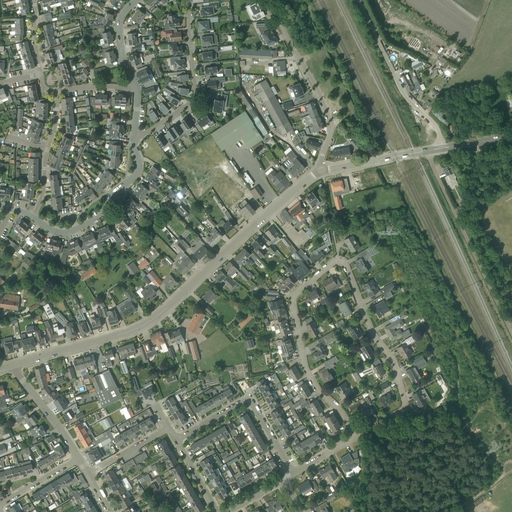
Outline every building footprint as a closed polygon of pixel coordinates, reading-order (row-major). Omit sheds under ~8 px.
[(48,0),(42,0),(43,1),(40,1),(42,8),(47,6),(49,13),(52,12),(51,8),(48,0)] [(48,0),(51,8),(56,7),(55,3),(54,0),(48,0)] [(153,7),(156,5),(151,0),(148,0),(149,0),(146,2),(148,4),(144,6),(148,10),(151,13),(155,9),(153,7)] [(381,0),(373,3),(379,18),(391,13),(385,0),(381,0)] [(202,10),(200,10),(201,15),(207,15),(207,16),(211,15),(211,14),(214,14),(213,9),(219,9),(218,1),(209,2),(209,6),(202,7),(202,10)] [(257,2),(249,6),(252,13),(249,14),(253,21),(257,20),(260,19),(258,16),(263,14),(260,9),(262,8),(260,6),(259,6),(257,2)] [(21,10),(21,13),(17,14),(18,16),(22,15),(30,13),(28,8),(29,8),(21,10)] [(143,20),(146,15),(148,16),(150,14),(143,8),(141,11),(138,9),(135,14),(141,18),(143,20)] [(103,17),(113,21),(114,18),(112,18),(114,15),(111,14),(112,11),(106,9),(105,12),(106,12),(104,17),(103,17)] [(143,20),(141,18),(135,14),(131,19),(138,23),(140,24),(143,20)] [(103,17),(99,15),(97,21),(94,21),(92,24),(90,24),(90,28),(98,28),(104,28),(104,25),(101,25),(101,24),(101,23),(109,26),(111,22),(112,23),(113,21),(103,17)] [(165,20),(166,23),(165,23),(165,30),(175,29),(175,26),(180,26),(179,19),(176,19),(176,15),(171,15),(168,16),(169,19),(165,20)] [(200,22),(199,22),(199,23),(200,31),(205,30),(205,31),(208,30),(209,30),(209,27),(210,27),(209,22),(218,21),(218,20),(218,17),(207,18),(207,21),(200,22)] [(44,31),(52,29),(53,28),(52,25),(55,24),(55,22),(43,25),(45,30),(44,31)] [(265,23),(256,24),(256,28),(258,28),(261,34),(263,34),(269,46),(278,41),(272,29),(269,30),(267,27),(266,27),(265,23)] [(138,38),(137,32),(137,29),(131,30),(131,33),(128,33),(129,39),(138,38)] [(172,30),(161,31),(162,37),(170,36),(171,41),(181,40),(181,32),(172,33),(172,30)] [(202,41),(202,45),(218,43),(217,35),(215,35),(215,32),(208,33),(208,36),(202,37),(202,38),(201,38),(201,41),(202,41)] [(57,33),(45,36),(47,41),(55,39),(54,36),(57,35),(57,33)] [(104,39),(100,40),(101,45),(102,45),(103,48),(109,47),(108,44),(113,43),(112,39),(113,39),(113,37),(104,39)] [(411,39),(409,42),(420,47),(421,43),(419,40),(415,38),(411,39)] [(169,44),(169,50),(172,49),(173,55),(183,54),(182,46),(177,47),(176,43),(169,44)] [(45,57),(45,59),(59,55),(57,50),(59,49),(60,50),(63,49),(62,45),(49,49),(50,52),(45,53),(46,57),(45,57)] [(209,61),(212,60),(212,59),(213,59),(212,53),(218,52),(218,47),(205,48),(206,52),(203,52),(203,56),(202,56),(203,60),(204,60),(209,60),(209,61)] [(107,58),(115,56),(115,53),(114,54),(113,50),(111,51),(111,48),(103,49),(103,52),(101,52),(103,59),(107,58)] [(239,49),(239,57),(272,59),(272,57),(276,58),(276,51),(239,49)] [(131,61),(138,58),(142,57),(141,53),(137,55),(136,52),(129,55),(131,61)] [(407,57),(415,61),(413,62),(415,64),(412,66),(414,70),(425,64),(419,59),(408,54),(403,57),(405,59),(407,57)] [(46,61),(47,61),(48,64),(50,63),(51,66),(57,64),(56,63),(61,62),(59,55),(45,59),(46,61)] [(116,58),(115,56),(107,58),(108,63),(106,63),(107,67),(113,65),(112,62),(115,62),(115,58),(116,58)] [(177,57),(170,58),(170,65),(175,65),(176,70),(185,69),(184,60),(178,60),(177,57)] [(131,61),(133,66),(135,65),(136,68),(143,66),(142,63),(140,63),(138,58),(131,61)] [(61,69),(69,67),(72,66),(71,60),(63,63),(58,64),(59,67),(60,66),(61,69)] [(277,62),(273,62),(273,67),(273,71),(277,71),(278,76),(281,76),(286,75),(286,71),(285,71),(285,66),(285,61),(280,61),(277,61),(277,62)] [(214,74),(213,73),(218,72),(217,66),(219,66),(218,62),(212,62),(212,65),(208,66),(208,67),(204,67),(205,74),(209,73),(209,75),(214,74)] [(69,67),(61,69),(62,72),(60,72),(61,75),(70,72),(74,71),(72,66),(69,67)] [(137,74),(136,74),(137,75),(139,79),(149,75),(146,69),(148,69),(146,66),(137,69),(137,70),(138,69),(139,72),(138,73),(137,74)] [(413,70),(409,71),(408,69),(403,71),(405,75),(403,76),(402,75),(400,76),(400,77),(403,82),(415,76),(414,76),(412,73),(414,72),(413,70)] [(185,71),(169,73),(169,76),(177,75),(177,80),(181,80),(181,81),(189,80),(188,76),(188,74),(185,74),(185,71)] [(149,75),(139,79),(141,83),(141,84),(142,85),(143,84),(144,83),(146,86),(145,86),(154,82),(153,79),(151,80),(149,75)] [(217,90),(217,89),(216,83),(225,82),(225,76),(210,78),(210,81),(207,81),(208,86),(207,86),(207,89),(208,89),(208,90),(213,89),(213,90),(217,90)] [(405,87),(417,81),(418,81),(415,76),(403,82),(405,87)] [(64,79),(65,82),(64,83),(64,85),(70,83),(71,86),(76,85),(76,83),(74,82),(72,77),(64,79)] [(294,133),(266,80),(255,86),(282,135),(290,131),(291,135),(294,133)] [(27,86),(28,91),(37,89),(36,86),(37,86),(36,81),(29,82),(30,85),(27,86)] [(417,81),(405,87),(408,93),(408,92),(411,91),(412,92),(415,91),(415,90),(421,87),(418,81),(417,81)] [(144,89),(144,90),(144,91),(146,96),(156,92),(154,87),(158,85),(157,82),(154,82),(145,86),(146,86),(147,89),(145,89),(144,89)] [(171,82),(170,85),(178,87),(177,92),(180,92),(180,93),(188,95),(188,90),(189,89),(186,88),(186,85),(171,82)] [(300,83),(296,85),(296,84),(293,85),(293,86),(292,86),(292,87),(289,88),(290,92),(294,91),(295,96),(292,97),(294,102),(302,98),(301,95),(304,94),(302,91),(303,91),(302,87),(301,87),(300,83)] [(0,89),(0,95),(2,99),(7,97),(9,101),(10,101),(12,100),(11,98),(9,92),(6,93),(3,88),(0,89)] [(165,88),(164,91),(170,95),(168,99),(170,100),(170,102),(177,106),(179,102),(180,101),(180,100),(177,99),(179,96),(165,88)] [(101,106),(101,105),(102,93),(99,93),(99,94),(96,94),(95,97),(90,97),(91,105),(96,105),(101,106)] [(104,93),(102,93),(101,105),(107,105),(107,104),(110,104),(110,98),(107,98),(107,95),(104,95),(104,93)] [(159,93),(157,96),(162,102),(158,105),(160,107),(159,108),(164,114),(168,111),(169,110),(167,108),(170,106),(159,93)] [(121,94),(118,94),(118,95),(115,95),(115,98),(112,98),(111,105),(115,105),(114,106),(120,106),(121,94)] [(123,94),(121,94),(120,106),(126,107),(126,106),(129,107),(129,105),(129,99),(126,99),(126,96),(123,96),(123,94)] [(213,111),(222,112),(223,101),(226,101),(227,95),(221,95),(221,100),(215,99),(213,111)] [(63,110),(65,110),(72,109),(73,109),(72,97),(61,98),(63,110)] [(36,107),(48,108),(48,105),(49,105),(50,100),(43,99),(39,100),(38,100),(38,102),(36,102),(36,107)] [(152,109),(148,111),(150,114),(149,114),(153,121),(157,119),(158,118),(157,115),(160,114),(152,100),(148,102),(152,109)] [(306,112),(308,111),(317,108),(314,102),(315,102),(314,101),(303,105),(306,112)] [(428,101),(422,106),(424,109),(430,103),(428,101)] [(304,117),(300,118),(301,120),(304,119),(305,121),(319,115),(317,108),(308,111),(310,115),(304,117)] [(263,139),(256,128),(253,124),(254,124),(245,111),(211,134),(222,151),(242,138),(249,148),(263,139)] [(198,123),(195,125),(200,131),(203,129),(202,128),(208,123),(211,127),(215,124),(212,120),(211,121),(207,114),(197,121),(198,123)] [(310,126),(322,122),(319,115),(305,121),(306,125),(309,124),(310,126)] [(181,125),(180,125),(186,133),(188,136),(191,134),(189,131),(194,128),(187,117),(183,120),(182,120),(182,121),(182,122),(183,123),(181,125)] [(43,129),(43,126),(42,126),(43,123),(32,119),(31,124),(43,129)] [(111,121),(110,129),(124,131),(124,128),(123,128),(123,125),(120,125),(120,122),(111,121)] [(324,127),(322,122),(310,126),(311,127),(305,129),(307,134),(311,133),(316,131),(323,129),(324,127)] [(29,130),(40,133),(41,130),(42,131),(43,129),(31,124),(29,130)] [(175,125),(171,128),(177,136),(182,133),(183,135),(186,133),(180,125),(178,127),(177,125),(176,124),(175,125)] [(165,135),(170,143),(173,141),(172,140),(177,136),(171,128),(168,130),(166,131),(167,132),(168,134),(165,135)] [(124,133),(124,131),(110,129),(109,138),(119,139),(119,136),(122,136),(122,133),(124,133)] [(29,130),(28,132),(27,135),(32,137),(31,141),(37,144),(40,137),(39,136),(40,133),(29,130)] [(266,143),(272,138),(269,134),(263,139),(266,143)] [(62,141),(72,145),(75,136),(67,135),(67,137),(64,136),(62,141)] [(160,136),(156,138),(163,149),(168,146),(170,148),(173,146),(170,143),(165,135),(163,137),(162,136),(161,135),(160,136)] [(305,145),(317,149),(319,144),(307,139),(305,145)] [(353,139),(350,142),(360,153),(363,150),(363,149),(354,139),(353,139)] [(60,146),(70,150),(72,145),(62,141),(60,146)] [(120,145),(120,142),(109,141),(109,144),(107,149),(110,150),(112,150),(121,151),(121,148),(120,148),(120,145)] [(65,154),(66,152),(69,153),(70,150),(60,146),(57,151),(65,154)] [(332,150),(333,158),(341,157),(341,158),(350,156),(349,147),(332,150)] [(295,165),(301,171),(305,168),(299,161),(300,160),(291,150),(286,155),(289,158),(292,162),(295,165)] [(54,155),(63,159),(65,154),(57,151),(55,155),(54,155)] [(64,160),(63,159),(54,155),(52,160),(62,165),(64,160)] [(301,171),(295,165),(292,162),(289,158),(280,166),(287,174),(286,175),(289,181),(294,177),(295,177),(301,171)] [(52,160),(49,165),(50,165),(49,169),(59,171),(62,165),(52,160)] [(111,161),(107,160),(107,165),(105,165),(105,167),(108,168),(113,170),(114,167),(118,167),(119,164),(120,164),(120,162),(111,161)] [(451,164),(443,168),(447,175),(452,184),(457,182),(455,178),(456,178),(453,172),(454,172),(453,169),(451,164)] [(151,170),(150,172),(158,177),(159,174),(161,176),(163,173),(153,166),(151,170)] [(104,174),(111,181),(113,179),(112,178),(114,175),(108,170),(104,174)] [(274,170),(267,175),(271,179),(272,181),(275,185),(277,183),(277,184),(277,183),(279,185),(278,185),(281,189),(288,183),(284,178),(285,177),(283,175),(280,171),(277,173),(274,170)] [(150,172),(148,175),(148,174),(145,178),(151,181),(149,184),(157,189),(159,185),(156,183),(158,182),(159,182),(160,180),(159,179),(158,177),(150,172)] [(173,180),(175,181),(177,178),(175,177),(168,172),(165,175),(173,180)] [(111,181),(104,174),(100,179),(106,184),(109,181),(109,182),(111,181)] [(335,195),(336,199),(338,198),(339,198),(338,194),(349,191),(347,178),(331,182),(334,195),(335,195)] [(100,179),(97,183),(104,189),(105,187),(104,186),(106,184),(100,179)] [(92,188),(95,195),(99,192),(101,190),(102,191),(104,189),(97,183),(95,185),(91,182),(89,184),(92,188)] [(145,194),(147,192),(149,193),(151,192),(152,193),(155,189),(151,186),(147,183),(144,186),(142,184),(140,186),(139,185),(137,188),(145,194)] [(4,197),(4,198),(7,198),(10,198),(11,193),(14,193),(14,191),(14,186),(10,185),(9,187),(9,188),(5,187),(4,197)] [(85,187),(91,198),(96,195),(95,195),(92,188),(89,190),(87,186),(85,187)] [(263,194),(260,190),(257,186),(250,191),(256,199),(263,194)] [(82,193),(86,201),(91,198),(85,187),(83,188),(85,192),(82,193)] [(186,187),(176,193),(180,200),(191,194),(186,187)] [(141,203),(142,202),(147,196),(145,194),(137,188),(135,190),(136,191),(134,193),(138,196),(136,199),(140,202),(141,203)] [(307,195),(306,195),(309,198),(307,200),(312,208),(318,203),(320,206),(324,202),(324,201),(317,192),(316,193),(314,190),(309,194),(309,193),(308,193),(307,194),(307,195)] [(77,192),(75,193),(77,196),(78,197),(74,199),(77,204),(81,202),(81,203),(86,201),(82,193),(79,195),(77,192)] [(141,203),(140,202),(136,199),(134,201),(130,197),(126,202),(135,210),(138,207),(139,208),(141,208),(141,207),(144,209),(146,207),(141,203)] [(245,200),(237,208),(246,219),(250,216),(255,211),(245,200)] [(280,215),(280,216),(280,217),(285,222),(284,223),(287,220),(290,224),(291,224),(290,223),(291,223),(291,222),(293,220),(293,219),(295,221),(296,221),(298,223),(293,227),(294,228),(305,220),(304,220),(309,216),(305,211),(306,210),(301,203),(299,201),(287,211),(287,212),(285,209),(281,213),(280,213),(280,214),(280,215)] [(124,207),(131,214),(131,215),(133,217),(135,216),(135,214),(133,212),(135,210),(126,202),(128,203),(124,207)] [(182,203),(176,208),(183,216),(187,216),(189,214),(190,213),(191,213),(188,210),(182,203)] [(463,204),(456,207),(460,215),(467,212),(463,204)] [(150,219),(156,225),(159,222),(155,217),(154,218),(153,216),(150,219)] [(132,220),(130,222),(126,217),(121,220),(123,222),(120,225),(123,229),(124,230),(126,229),(129,226),(129,227),(130,227),(131,227),(132,227),(133,227),(136,225),(134,223),(132,220)] [(216,225),(209,218),(206,221),(213,228),(216,225)] [(21,230),(27,222),(25,221),(24,222),(22,220),(19,224),(16,222),(12,227),(15,229),(19,232),(21,230)] [(222,227),(223,226),(228,232),(234,226),(229,221),(226,224),(222,220),(219,223),(222,227)] [(21,230),(19,232),(23,235),(24,235),(26,237),(31,230),(29,228),(30,227),(28,225),(29,224),(27,222),(21,230)] [(108,225),(103,227),(107,235),(108,238),(113,236),(115,240),(119,238),(117,234),(116,235),(112,228),(110,229),(108,225)] [(281,237),(272,226),(265,232),(271,240),(275,237),(278,240),(281,237)] [(312,226),(309,229),(311,232),(315,235),(318,233),(312,226)] [(100,242),(102,246),(105,245),(102,237),(107,235),(103,227),(98,230),(100,234),(97,235),(100,242)] [(217,231),(215,229),(210,233),(212,235),(217,241),(222,237),(217,231)] [(42,233),(40,231),(39,232),(37,230),(34,233),(32,232),(28,237),(30,238),(30,239),(29,240),(33,243),(36,240),(42,233)] [(118,233),(124,242),(126,245),(130,242),(122,231),(118,233)] [(327,240),(325,242),(325,243),(327,245),(315,255),(314,254),(309,257),(310,258),(309,259),(305,254),(302,256),(306,261),(308,260),(311,263),(312,262),(313,261),(315,263),(318,260),(320,262),(326,256),(324,254),(325,253),(325,254),(329,250),(328,250),(329,250),(330,250),(328,246),(329,245),(330,245),(329,245),(331,243),(331,241),(328,231),(325,234),(325,233),(322,236),(323,239),(326,237),(327,240)] [(89,232),(87,233),(88,234),(93,245),(96,244),(99,250),(103,248),(102,246),(100,242),(97,235),(94,236),(92,232),(90,233),(89,232)] [(44,234),(42,233),(36,240),(39,243),(36,246),(40,249),(45,242),(43,240),(45,237),(43,235),(44,234)] [(84,241),(82,242),(86,251),(88,250),(87,248),(88,248),(93,245),(88,234),(87,233),(84,234),(85,236),(84,236),(82,237),(84,241)] [(212,246),(217,241),(212,235),(209,238),(207,235),(205,238),(207,240),(212,246)] [(352,252),(359,248),(352,235),(344,240),(346,243),(347,243),(352,252)] [(282,239),(288,247),(291,244),(285,236),(282,239)] [(53,250),(56,239),(54,238),(53,239),(50,238),(49,244),(46,243),(45,249),(48,250),(53,251),(53,250)] [(253,250),(261,258),(265,254),(260,248),(264,244),(258,238),(252,244),(255,248),(253,250)] [(58,239),(56,239),(53,250),(53,251),(52,253),(55,256),(58,253),(61,253),(63,245),(60,245),(61,241),(58,241),(58,239)] [(74,239),(71,240),(72,242),(77,253),(82,250),(85,249),(86,251),(82,242),(79,243),(77,239),(74,241),(74,239)] [(64,248),(61,263),(65,264),(67,255),(72,255),(77,253),(72,242),(71,240),(68,242),(69,243),(67,244),(69,248),(67,249),(64,248)] [(186,250),(189,247),(182,240),(179,242),(186,250)] [(190,248),(195,254),(200,259),(204,254),(207,251),(208,251),(203,246),(204,245),(200,240),(197,242),(196,243),(196,245),(196,246),(195,247),(193,247),(192,247),(191,248),(190,248)] [(177,255),(184,263),(189,269),(194,264),(184,252),(186,250),(179,242),(179,243),(178,241),(174,244),(176,246),(175,246),(181,252),(177,255)] [(280,254),(272,244),(268,248),(272,253),(273,253),(276,256),(277,255),(278,256),(280,254)] [(288,247),(287,247),(293,254),(294,253),(297,251),(297,250),(291,244),(288,247)] [(374,245),(366,249),(367,253),(376,248),(374,245)] [(248,263),(251,265),(252,265),(253,264),(253,262),(251,260),(247,257),(250,254),(244,248),(239,253),(248,263)] [(246,265),(248,263),(239,253),(234,258),(240,264),(243,261),(246,265)] [(149,263),(145,259),(143,257),(142,255),(141,256),(142,257),(137,262),(143,269),(149,263)] [(362,273),(367,271),(370,269),(365,261),(367,260),(365,256),(355,261),(357,263),(355,264),(357,268),(358,268),(360,272),(361,271),(362,273)] [(27,258),(21,264),(27,269),(33,263),(27,258)] [(257,258),(254,260),(259,266),(262,264),(257,258)] [(298,267),(305,275),(310,270),(301,259),(298,262),(301,265),(298,267)] [(133,262),(127,265),(133,274),(139,270),(133,262)] [(184,274),(189,269),(184,263),(181,265),(178,262),(175,264),(184,274)] [(224,267),(229,272),(227,274),(230,277),(238,270),(235,267),(230,262),(224,267)] [(91,276),(97,272),(95,268),(94,268),(93,265),(87,268),(89,271),(88,272),(91,276)] [(240,269),(241,269),(249,278),(251,280),(252,282),(256,279),(249,272),(249,273),(243,266),(240,269)] [(299,279),(305,275),(298,267),(295,270),(293,266),(290,268),(299,279)] [(241,269),(238,272),(246,281),(249,278),(241,269)] [(152,270),(147,275),(154,283),(159,279),(152,270)] [(84,280),(91,276),(88,272),(87,271),(81,275),(82,276),(84,280)] [(222,280),(227,285),(231,289),(235,285),(236,284),(237,283),(233,279),(232,280),(228,276),(227,277),(220,271),(214,277),(220,282),(222,280)] [(284,276),(281,278),(289,288),(295,284),(293,282),(292,281),(295,279),(295,278),(293,276),(290,273),(287,275),(289,277),(286,279),(284,276)] [(174,279),(170,275),(163,281),(167,285),(171,289),(177,282),(174,279)] [(329,293),(342,286),(338,280),(335,282),(332,277),(323,282),(329,293)] [(284,292),(289,288),(281,278),(278,280),(279,281),(276,283),(276,284),(277,286),(278,286),(284,292)] [(367,283),(363,285),(363,286),(364,289),(365,289),(366,290),(369,296),(374,294),(379,291),(374,283),(372,280),(367,283)] [(382,288),(386,294),(390,291),(395,288),(392,283),(382,288)] [(141,287),(136,292),(142,298),(144,295),(146,297),(149,301),(154,297),(152,295),(156,292),(153,288),(150,285),(144,290),(141,287)] [(218,296),(214,293),(211,289),(203,297),(209,303),(214,298),(216,300),(218,296)] [(308,297),(304,300),(306,303),(310,301),(311,302),(313,300),(314,303),(319,301),(317,298),(320,296),(316,289),(307,295),(308,297)] [(390,291),(386,294),(383,295),(386,300),(393,296),(390,291)] [(0,307),(4,308),(6,298),(8,299),(9,295),(1,294),(1,298),(0,297),(0,307)] [(19,296),(9,295),(8,299),(6,298),(4,308),(17,310),(19,296)] [(329,303),(326,298),(320,301),(323,306),(329,303)] [(273,306),(269,307),(271,310),(284,306),(282,301),(281,299),(280,299),(275,301),(272,302),(273,306)] [(46,304),(44,300),(29,308),(31,313),(39,309),(43,306),(46,304)] [(390,310),(387,306),(384,300),(373,307),(379,318),(385,315),(384,314),(390,310)] [(124,301),(116,306),(120,312),(120,313),(123,317),(126,315),(125,314),(131,310),(132,312),(136,309),(133,305),(130,301),(126,304),(124,302),(124,301)] [(343,318),(352,313),(345,301),(338,305),(343,313),(341,315),(343,318)] [(48,303),(46,304),(43,306),(45,310),(49,318),(55,316),(48,303)] [(204,308),(211,315),(214,312),(207,305),(204,308)] [(108,313),(109,317),(111,324),(119,322),(117,315),(116,315),(114,306),(111,307),(112,312),(108,313)] [(274,320),(281,318),(280,315),(286,313),(284,306),(271,310),(272,310),(273,315),(272,315),(274,320)] [(90,328),(81,309),(80,309),(81,310),(79,311),(81,319),(78,320),(79,323),(78,323),(79,324),(78,324),(79,329),(80,329),(81,334),(83,333),(83,334),(86,333),(86,332),(87,332),(87,329),(90,328)] [(198,310),(187,328),(191,331),(198,335),(202,329),(199,327),(201,325),(205,319),(204,318),(206,315),(198,310)] [(408,315),(405,310),(398,314),(401,319),(408,315)] [(59,312),(55,315),(57,318),(64,326),(65,332),(66,335),(67,335),(66,334),(69,334),(70,337),(72,336),(72,337),(75,336),(75,335),(76,335),(75,331),(76,330),(74,326),(74,327),(72,322),(70,323),(59,312)] [(241,328),(252,316),(248,312),(236,323),(241,328)] [(92,322),(93,324),(94,329),(102,327),(99,317),(95,318),(94,314),(90,315),(92,322)] [(274,320),(275,325),(274,325),(275,330),(280,329),(288,326),(286,319),(282,320),(281,318),(274,320)] [(396,338),(400,336),(401,335),(401,334),(402,334),(400,329),(395,332),(393,328),(398,325),(399,326),(403,324),(400,319),(384,328),(387,333),(387,335),(388,334),(391,340),(395,338),(396,338)] [(312,337),(317,335),(320,333),(313,321),(306,326),(312,337)] [(57,323),(53,325),(56,334),(58,340),(64,339),(62,333),(65,332),(64,328),(59,329),(57,323)] [(355,339),(363,335),(357,325),(355,326),(354,324),(346,328),(350,334),(352,333),(355,339)] [(26,327),(27,334),(35,332),(33,325),(26,327)] [(288,326),(280,329),(281,332),(278,333),(279,339),(286,337),(285,334),(290,332),(288,326)] [(51,342),(54,341),(55,342),(57,341),(58,340),(56,334),(52,335),(50,328),(48,329),(49,336),(51,342)] [(172,332),(176,341),(177,344),(184,341),(179,329),(172,332)] [(46,344),(44,337),(42,338),(39,330),(36,331),(38,339),(38,340),(40,346),(46,344)] [(169,344),(176,341),(172,332),(172,330),(164,333),(169,344)] [(163,338),(160,331),(159,331),(156,333),(156,332),(154,332),(154,333),(154,334),(151,335),(150,335),(153,343),(156,342),(159,349),(163,348),(161,344),(165,342),(163,338)] [(322,359),(327,356),(325,351),(327,350),(324,345),(336,339),(332,332),(317,340),(319,344),(315,347),(318,351),(313,354),(317,361),(322,358),(322,359)] [(35,347),(33,337),(26,339),(25,333),(21,334),(22,340),(24,349),(35,347)] [(401,346),(397,348),(399,353),(401,356),(402,355),(404,359),(408,356),(412,354),(407,345),(416,340),(413,335),(404,340),(404,341),(401,342),(403,345),(401,346)] [(279,339),(276,340),(278,346),(281,345),(282,349),(292,346),(290,340),(287,341),(287,340),(286,337),(279,339)] [(4,343),(6,353),(7,353),(7,354),(11,353),(11,352),(14,351),(14,349),(22,348),(20,340),(12,342),(4,343)] [(200,358),(199,355),(195,340),(189,342),(193,360),(200,358)] [(143,343),(143,346),(146,353),(152,351),(149,341),(143,343)] [(364,341),(356,345),(358,349),(361,348),(367,359),(374,355),(368,343),(366,344),(364,341)] [(126,345),(129,356),(134,355),(136,354),(133,343),(126,345)] [(124,357),(129,356),(126,345),(118,348),(122,358),(125,358),(124,357)] [(143,346),(140,347),(144,360),(148,359),(147,357),(146,353),(143,346)] [(284,353),(281,353),(283,360),(286,359),(292,357),(291,354),(294,353),(292,346),(282,349),(284,353)] [(114,356),(113,354),(112,350),(104,352),(105,355),(103,356),(108,367),(112,366),(110,357),(114,356)] [(84,358),(86,367),(92,365),(93,369),(97,368),(93,355),(84,358)] [(326,367),(322,369),(318,372),(321,377),(324,381),(328,378),(329,380),(333,378),(331,373),(330,373),(327,370),(334,366),(334,365),(333,363),(337,360),(335,356),(329,360),(330,363),(325,366),(326,367)] [(422,356),(414,360),(417,365),(425,360),(422,356)] [(84,358),(74,360),(77,370),(80,369),(80,368),(86,367),(84,358)] [(124,373),(128,371),(125,360),(120,362),(123,368),(124,373)] [(374,367),(372,363),(364,367),(361,369),(364,375),(369,372),(369,373),(372,373),(375,372),(378,377),(385,373),(380,364),(374,367)] [(288,377),(298,371),(295,366),(288,370),(289,373),(287,374),(288,377)] [(410,369),(405,371),(407,374),(408,377),(410,376),(413,383),(418,380),(422,378),(415,366),(410,369)] [(43,367),(35,369),(40,387),(41,387),(48,385),(46,377),(43,367)] [(75,377),(72,367),(67,369),(69,379),(75,377)] [(98,375),(91,378),(96,388),(94,388),(102,406),(102,407),(112,403),(120,399),(122,398),(120,393),(118,389),(117,388),(109,370),(109,369),(102,372),(103,373),(98,375)] [(292,382),(283,387),(285,390),(290,387),(296,384),(294,381),(301,377),(302,376),(301,373),(299,373),(298,371),(288,377),(292,382)] [(273,379),(276,384),(280,382),(275,373),(269,377),(271,379),(273,379)] [(175,375),(166,379),(169,385),(177,381),(175,375)] [(135,376),(131,378),(135,391),(139,390),(135,376)] [(257,383),(259,387),(258,388),(259,390),(261,390),(262,392),(269,388),(272,386),(271,383),(267,385),(265,382),(265,383),(263,379),(257,383)] [(228,399),(234,395),(232,392),(235,390),(238,388),(234,382),(231,383),(233,387),(230,389),(228,385),(222,388),(224,392),(228,399)] [(382,390),(390,385),(388,382),(380,386),(382,390)] [(41,387),(41,389),(45,394),(43,396),(48,403),(60,395),(52,384),(54,384),(54,383),(48,385),(41,387)] [(308,389),(305,383),(298,387),(299,390),(297,392),(298,394),(308,389)] [(342,399),(351,393),(345,383),(335,388),(342,399)] [(152,384),(141,391),(146,399),(157,393),(152,384)] [(0,385),(0,403),(0,405),(1,407),(0,407),(0,408),(1,413),(7,409),(5,399),(8,398),(7,390),(3,391),(2,385),(0,385)] [(272,394),(269,388),(262,392),(265,398),(272,394)] [(419,407),(423,405),(431,400),(424,388),(420,390),(412,395),(419,407)] [(304,398),(311,394),(308,389),(298,394),(300,398),(302,396),(304,398)] [(222,402),(228,399),(224,392),(218,395),(222,402)] [(373,404),(369,396),(367,392),(362,395),(364,398),(365,398),(370,406),(373,404)] [(385,395),(379,399),(382,402),(384,407),(390,404),(392,403),(394,402),(389,393),(385,395)] [(268,403),(275,399),(272,394),(265,398),(268,403)] [(173,397),(165,401),(169,407),(176,403),(178,401),(175,395),(173,397)] [(222,402),(218,395),(213,398),(217,405),(222,402)] [(58,399),(54,401),(56,405),(59,410),(60,410),(65,407),(68,405),(62,396),(58,399)] [(217,405),(213,398),(207,401),(211,408),(217,405)] [(268,403),(272,409),(279,405),(275,399),(268,403)] [(309,408),(310,411),(320,405),(316,399),(310,403),(309,400),(302,404),(299,405),(295,408),(296,410),(300,407),(301,408),(305,406),(307,409),(309,408)] [(200,415),(205,412),(201,405),(196,408),(191,400),(188,401),(195,413),(198,412),(200,415)] [(211,408),(207,401),(201,405),(205,412),(211,408)] [(172,413),(180,409),(176,403),(169,407),(172,413)] [(27,407),(25,404),(18,409),(16,407),(13,409),(19,417),(25,413),(29,410),(29,409),(29,408),(27,406),(27,407)] [(323,410),(320,405),(310,411),(311,413),(314,411),(316,415),(323,410)] [(126,407),(121,409),(119,410),(122,415),(123,414),(126,419),(131,417),(126,407)] [(366,411),(362,414),(364,417),(364,416),(367,420),(371,418),(372,419),(376,416),(376,415),(373,411),(371,407),(368,409),(365,411),(366,411)] [(68,421),(72,418),(73,417),(71,414),(75,411),(73,408),(69,411),(69,410),(63,414),(64,415),(68,420),(68,421)] [(274,419),(281,415),(283,413),(280,408),(278,410),(277,409),(271,413),(274,419)] [(183,415),(180,409),(172,413),(176,419),(183,415)] [(326,427),(329,425),(337,420),(333,413),(330,415),(329,412),(320,417),(324,423),(326,427)] [(243,423),(250,419),(247,413),(240,417),(243,423)] [(33,414),(28,418),(24,421),(26,423),(23,425),(27,429),(33,424),(38,420),(33,414)] [(184,417),(183,415),(176,419),(179,425),(187,421),(184,417)] [(277,424),(284,420),(281,415),(274,419),(277,424)] [(109,417),(99,422),(101,426),(102,425),(104,430),(113,425),(109,417)] [(144,421),(148,428),(155,425),(150,417),(144,421)] [(246,429),(253,425),(250,419),(243,423),(246,429)] [(280,430),(287,426),(290,424),(287,419),(284,420),(277,424),(280,430)] [(341,427),(337,420),(329,425),(331,428),(328,430),(331,436),(340,431),(338,429),(341,427)] [(138,424),(142,432),(148,428),(144,421),(138,424)] [(89,436),(88,435),(92,433),(88,427),(85,422),(82,424),(82,423),(74,428),(81,440),(89,436)] [(234,428),(235,427),(235,426),(234,424),(233,424),(232,425),(231,423),(226,425),(229,431),(234,428)] [(131,425),(132,428),(136,435),(142,432),(138,424),(135,426),(133,424),(131,425)] [(36,426),(29,431),(31,433),(33,432),(37,437),(41,435),(42,435),(46,432),(45,431),(46,431),(44,428),(44,429),(41,425),(38,428),(36,426)] [(249,434),(256,430),(253,425),(246,429),(249,434)] [(219,429),(223,436),(226,441),(228,439),(226,435),(229,433),(225,426),(219,429)] [(291,432),(287,426),(280,430),(284,436),(291,432)] [(126,431),(130,439),(136,435),(132,428),(126,431)] [(234,428),(229,431),(233,437),(238,434),(236,430),(235,430),(234,428)] [(124,442),(120,435),(118,432),(112,435),(109,429),(106,431),(111,440),(114,438),(118,446),(124,442)] [(213,432),(217,439),(223,436),(219,429),(213,432)] [(260,436),(256,430),(249,434),(253,440),(260,436)] [(106,431),(94,438),(94,437),(92,433),(88,435),(89,436),(81,440),(85,447),(99,439),(103,446),(112,441),(111,440),(106,431)] [(120,435),(124,442),(130,439),(126,431),(120,435)] [(316,444),(322,440),(325,438),(321,431),(315,435),(313,431),(310,433),(311,434),(316,444)] [(213,432),(208,436),(212,443),(217,439),(213,432)] [(311,434),(307,436),(308,438),(306,440),(310,447),(316,444),(311,434)] [(206,446),(212,443),(208,436),(202,439),(206,446)] [(260,436),(253,440),(256,446),(263,442),(260,436)] [(0,441),(0,448),(7,446),(6,443),(12,441),(11,437),(0,441)] [(200,449),(206,446),(202,439),(196,442),(200,449)] [(168,446),(165,440),(154,446),(156,449),(157,452),(168,446)] [(298,454),(304,451),(300,443),(298,440),(294,442),(296,445),(293,446),(298,454)] [(300,443),(304,451),(310,447),(306,440),(300,443)] [(195,452),(200,449),(196,442),(191,445),(195,452)] [(256,446),(259,451),(266,447),(263,442),(256,446)] [(93,462),(104,456),(98,444),(89,449),(91,451),(87,453),(90,457),(91,457),(93,462)] [(8,449),(7,446),(0,448),(0,456),(16,450),(15,446),(8,449)] [(54,449),(59,458),(62,456),(62,457),(65,455),(64,455),(65,454),(65,455),(61,448),(60,446),(55,449),(54,449)] [(163,455),(171,451),(168,446),(157,452),(159,454),(162,452),(163,455)] [(50,455),(53,461),(59,458),(54,449),(53,450),(48,453),(48,452),(49,455),(50,455)] [(345,473),(359,465),(359,458),(358,458),(357,450),(350,455),(349,453),(347,454),(340,458),(344,465),(342,467),(345,473)] [(174,456),(171,451),(163,455),(165,458),(162,460),(164,462),(174,456)] [(43,459),(47,465),(53,461),(53,462),(53,461),(50,455),(49,455),(43,459)] [(164,462),(165,465),(168,463),(170,466),(177,462),(174,457),(174,456),(164,462)] [(200,462),(204,468),(211,464),(208,458),(200,462)] [(47,465),(43,459),(38,462),(41,469),(41,468),(47,465)] [(267,462),(271,470),(277,466),(273,459),(267,462)] [(259,463),(265,473),(271,470),(267,462),(265,460),(259,463)] [(253,466),(255,469),(259,477),(265,473),(259,463),(253,466)] [(31,466),(31,464),(30,464),(24,465),(26,473),(26,472),(32,471),(31,466)] [(207,474),(215,470),(211,464),(204,468),(207,474)] [(334,472),(332,469),(330,464),(329,465),(324,468),(323,468),(323,469),(320,470),(319,470),(323,478),(327,476),(330,481),(337,477),(334,472)] [(17,467),(19,474),(26,472),(26,473),(24,465),(17,467)] [(171,476),(182,470),(179,465),(171,469),(173,472),(170,474),(171,476)] [(11,469),(13,476),(19,474),(17,467),(11,469)] [(11,469),(4,471),(6,478),(12,476),(13,476),(11,469)] [(108,480),(116,476),(118,474),(115,469),(113,471),(113,470),(105,475),(108,480)] [(247,484),(241,472),(238,469),(238,473),(234,475),(241,487),(247,484)] [(249,473),(253,480),(259,477),(255,469),(249,473)] [(175,482),(185,476),(185,475),(182,470),(171,476),(173,479),(176,477),(177,480),(175,481),(175,482)] [(215,470),(207,474),(211,480),(218,476),(215,470)] [(244,471),(241,472),(247,484),(253,480),(249,473),(246,474),(244,471)] [(62,476),(62,477),(66,483),(67,485),(66,486),(68,489),(70,488),(68,485),(73,482),(73,481),(76,478),(73,473),(70,475),(68,473),(62,477),(62,476)] [(218,476),(211,480),(214,486),(222,482),(224,480),(221,474),(218,476)] [(119,481),(116,476),(108,480),(111,486),(119,481)] [(178,487),(188,481),(185,476),(175,482),(178,487)] [(56,480),(60,486),(61,489),(66,486),(67,485),(66,483),(62,477),(56,480)] [(114,491),(125,485),(122,479),(119,481),(111,486),(114,491)] [(60,486),(56,480),(51,484),(50,483),(54,490),(60,486)] [(298,486),(303,495),(307,492),(313,489),(314,492),(317,490),(317,491),(319,489),(316,485),(314,480),(312,481),(312,482),(310,483),(308,481),(304,483),(298,486)] [(181,492),(184,491),(191,486),(188,481),(178,487),(179,490),(179,489),(181,492)] [(222,482),(214,486),(217,492),(225,488),(222,482)] [(236,482),(233,483),(231,485),(234,490),(235,489),(238,494),(242,492),(239,487),(236,482)] [(44,487),(48,493),(54,490),(50,483),(50,484),(45,487),(44,487)] [(117,496),(125,492),(128,490),(127,488),(125,485),(114,491),(117,496)] [(183,496),(184,498),(194,492),(191,487),(191,486),(184,491),(186,494),(183,496)] [(39,491),(44,499),(43,500),(44,503),(46,501),(45,498),(50,496),(48,493),(44,487),(39,491)] [(229,494),(225,488),(217,492),(221,498),(229,494)] [(137,492),(139,496),(141,499),(146,495),(143,489),(137,492)] [(41,501),(43,500),(44,499),(39,491),(39,490),(38,490),(39,491),(33,494),(32,494),(36,500),(33,502),(34,505),(41,501)] [(83,502),(89,499),(89,498),(89,499),(85,493),(86,493),(86,492),(79,496),(83,502)] [(117,496),(120,502),(128,497),(125,492),(117,496)] [(190,501),(197,497),(194,492),(184,498),(185,500),(189,499),(190,501)] [(154,496),(157,502),(162,499),(159,493),(154,496)] [(328,495),(329,496),(326,498),(328,502),(336,497),(334,493),(332,494),(332,493),(328,495)] [(477,506),(485,499),(483,496),(474,502),(477,506)] [(120,502),(124,507),(131,503),(128,497),(120,502)] [(189,506),(190,508),(201,503),(197,497),(198,497),(197,497),(190,501),(192,505),(189,506)] [(277,511),(278,510),(282,508),(283,509),(287,506),(285,502),(281,504),(277,497),(271,501),(277,511)] [(86,508),(92,504),(92,505),(89,499),(83,502),(86,508)] [(266,511),(274,511),(277,511),(271,501),(267,503),(270,506),(267,508),(269,510),(266,511)] [(326,502),(323,504),(319,506),(320,509),(317,511),(328,511),(327,508),(329,507),(326,502)] [(201,503),(190,508),(184,511),(190,511),(192,511),(197,511),(204,508),(201,503)]
